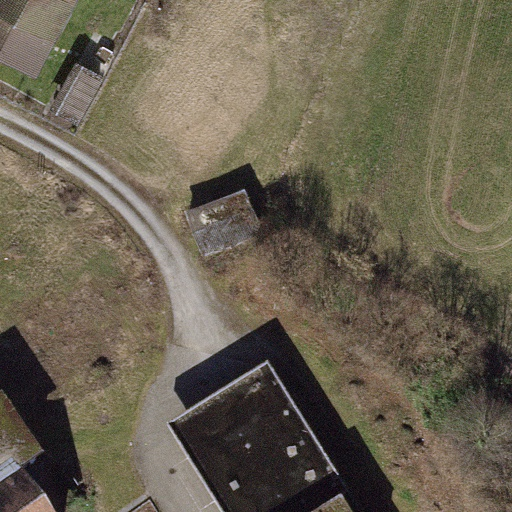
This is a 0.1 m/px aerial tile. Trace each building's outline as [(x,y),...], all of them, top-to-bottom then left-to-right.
[(0,0),(0,75),(31,93),(80,0),(0,0)] [(244,44),(235,61),(279,84),(288,67),(244,44)] [(59,120),(85,134),(107,93),(81,79),(59,120)] [(346,511),(267,384),(174,442),(217,511),(346,511)] [(54,470),(15,414),(0,423),(0,511),(39,511),(24,490),(54,470)]
